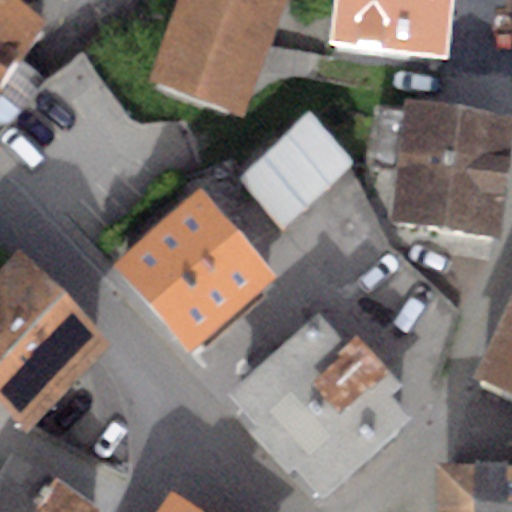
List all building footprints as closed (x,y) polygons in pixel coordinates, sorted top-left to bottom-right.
[(0,0),(0,107),(49,33),(0,0)] [(288,0),(182,0),(146,92),(237,128),(288,0)] [(453,0),(338,0),(331,53),(445,72),(453,0)] [(511,192),(511,132),(416,116),(396,233),(502,251),(511,192)] [(313,124),(245,181),(284,227),(352,170),(313,124)] [(235,183),(216,200),(270,263),(289,246),(235,183)] [(125,265),(123,288),(193,362),(277,289),(200,201),(125,265)] [(19,265),(0,284),(0,417),(27,443),(111,361),(19,265)] [(511,317),(477,396),(511,412),(511,317)] [(318,327),(226,408),(319,511),(328,511),(411,431),(392,409),(401,401),(354,352),(346,358),(318,327)] [(85,511),(14,468),(0,490),(0,511),(85,511)] [(511,511),(511,481),(437,480),(437,511),(511,511)]
